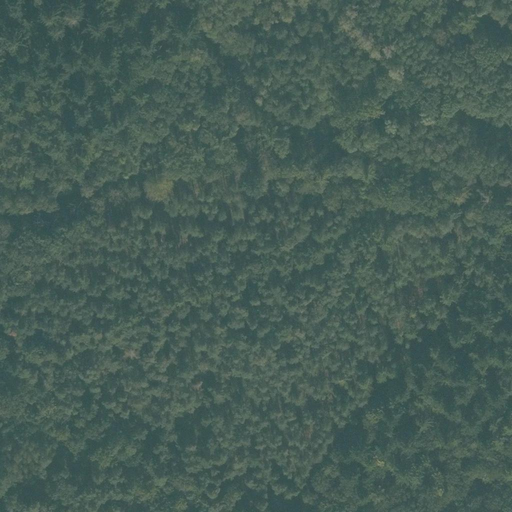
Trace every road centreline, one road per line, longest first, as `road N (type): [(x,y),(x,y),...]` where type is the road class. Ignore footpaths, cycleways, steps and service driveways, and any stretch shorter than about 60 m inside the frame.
road 1 (track): [(511,228),(277,511)]
road 2 (track): [(213,511),(0,368)]
